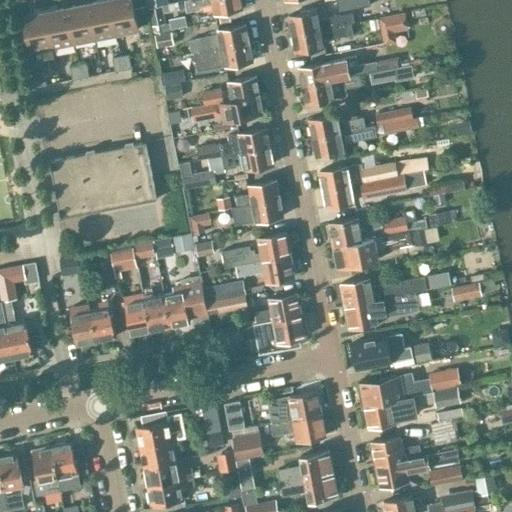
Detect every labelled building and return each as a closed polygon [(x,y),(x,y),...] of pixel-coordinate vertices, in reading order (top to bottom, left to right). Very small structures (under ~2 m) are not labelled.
[(94,37),(115,33),(108,0),(96,0),(97,1),(87,3),(94,37)] [(108,0),(115,33),(137,29),(131,0),(108,0)] [(244,7),(242,0),(184,0),(187,11),(200,8),(200,6),(213,3),(215,12),(244,7)] [(336,0),(339,12),(370,6),(368,0),(336,0)] [(73,42),(94,37),(87,3),(66,7),(73,42)] [(162,5),(148,8),(153,33),(166,30),(165,23),(166,23),(162,5)] [(56,6),(44,8),(52,46),(73,42),(66,7),(56,9),(56,6)] [(30,50),(52,46),(44,8),(33,10),(33,14),(23,16),(30,50)] [(317,10),(289,15),(292,34),(354,22),(352,12),(340,14),(319,18),(317,10)] [(406,11),(391,14),(394,31),(409,29),(406,11)] [(354,22),(292,34),(296,51),(324,45),(323,37),(335,35),(336,37),(353,34),(365,31),(362,20),(354,22)] [(191,52),(198,51),(251,41),(247,22),(219,27),(220,33),(188,39),(191,52)] [(174,44),(172,31),(155,34),(157,47),(174,44)] [(251,41),(198,51),(194,52),(197,70),(225,64),(254,59),(251,41)] [(119,55),(122,69),(130,67),(127,54),(119,55)] [(114,71),(122,69),(119,55),(111,57),(114,71)] [(328,62),(299,68),(302,85),(359,75),(368,73),(399,67),(397,56),(376,60),(376,59),(342,66),(340,59),(328,62)] [(85,62),(77,63),(80,77),(88,76),(85,62)] [(72,79),(80,77),(77,63),(69,65),(72,79)] [(399,67),(368,73),(370,82),(398,77),(397,76),(403,75),(403,76),(411,75),(409,65),(399,67)] [(180,81),(177,67),(162,71),(164,84),(180,81)] [(45,84),(43,70),(34,72),(37,86),(45,84)] [(206,104),(261,94),(258,75),(229,81),(230,90),(221,91),(221,88),(204,91),(206,104)] [(361,84),(359,75),(302,85),(306,103),(334,98),(345,96),(347,93),(346,87),(361,84)] [(183,96),(180,82),(165,85),(167,99),(183,96)] [(206,104),(191,107),(194,119),(224,114),(224,118),(264,111),(261,94),(206,104)] [(397,122),(413,118),(411,107),(376,113),(378,125),(397,122)] [(313,138),(365,128),(363,117),(338,122),(337,115),(309,120),(313,138)] [(378,125),(365,128),(313,138),(316,156),(344,150),(342,143),(375,137),(375,134),(385,132),(385,133),(420,127),(418,117),(413,118),(397,122),(378,125)] [(231,121),(214,124),(215,129),(232,126),(231,121)] [(206,146),(197,148),(199,159),(207,157),(222,154),(271,145),(268,127),(229,134),(231,142),(206,146)] [(156,198),(145,141),(49,159),(60,217),(156,198)] [(271,145),(222,154),(225,168),(236,166),(236,164),(245,162),(246,169),(275,163),(271,145)] [(323,189),(403,174),(406,173),(428,169),(426,156),(394,161),(362,168),(361,163),(319,172),(323,189)] [(213,183),(210,169),(182,175),(185,189),(213,183)] [(406,189),(403,174),(323,189),(326,207),(355,202),(353,193),(363,191),(364,197),(406,189)] [(251,194),(238,197),(239,205),(281,197),(278,179),(249,184),(251,194)] [(463,180),(440,185),(441,193),(465,188),(463,180)] [(232,206),(230,196),(216,199),(218,209),(232,206)] [(239,205),(232,206),(235,224),(256,221),(285,215),(281,197),(239,205)] [(451,222),(449,210),(429,214),(431,226),(451,222)] [(202,212),(190,214),(194,233),(206,230),(202,212)] [(405,217),(383,221),(386,234),(407,229),(406,222),(405,217)] [(358,218),(329,224),(334,246),(378,237),(384,236),(382,225),(365,228),(365,232),(361,233),(358,218)] [(425,219),(406,222),(407,229),(408,231),(413,230),(425,227),(427,227),(425,219)] [(425,227),(413,230),(416,241),(416,244),(428,242),(425,227)] [(378,237),(334,246),(338,267),(366,262),(378,259),(376,249),(394,246),(414,242),(416,241),(413,230),(408,231),(384,236),(378,237)] [(245,262),(292,253),(288,231),(259,237),(262,252),(258,252),(257,249),(251,250),(250,244),(222,250),(224,266),(245,262)] [(194,248),(191,234),(171,238),(173,252),(194,248)] [(215,253),(212,239),(195,242),(198,256),(215,253)] [(155,255),(152,241),(135,244),(138,258),(155,255)] [(137,266),(133,244),(108,249),(112,271),(137,266)] [(292,253),(245,262),(247,273),(261,271),(260,267),(265,266),(268,280),(296,275),(292,253)] [(80,271),(77,254),(60,258),(63,275),(80,271)] [(114,285),(109,259),(95,262),(101,289),(114,285)] [(5,269),(0,269),(0,291),(1,297),(10,295),(5,269)] [(175,292),(165,294),(171,325),(191,321),(190,315),(208,312),(200,274),(180,278),(182,286),(174,287),(175,292)] [(436,274),(425,277),(427,288),(438,286),(436,274)] [(346,304),(415,291),(427,288),(425,277),(424,275),(371,285),(370,277),(341,283),(346,304)] [(481,295),(478,281),(452,286),(455,300),(481,295)] [(226,296),(225,285),(212,287),(214,298),(226,296)] [(151,329),(171,325),(165,294),(155,296),(154,291),(145,293),(146,298),(151,329)] [(269,308),(257,310),(259,321),(304,313),(300,291),(271,297),(273,310),(269,311),(269,308)] [(419,309),(415,291),(346,304),(350,326),(378,320),(377,314),(386,313),(386,316),(419,309)] [(248,305),(246,293),(208,301),(209,307),(218,306),(219,311),(248,305)] [(131,333),(151,329),(146,298),(136,299),(135,295),(124,297),(131,333)] [(10,299),(1,301),(12,356),(32,352),(30,344),(28,334),(26,320),(15,322),(13,309),(12,309),(10,299)] [(100,307),(91,308),(97,340),(116,336),(109,300),(99,302),(100,307)] [(0,358),(12,356),(1,301),(0,301),(0,358)] [(97,340),(91,308),(90,303),(69,307),(76,344),(97,340)] [(260,323),(254,324),(259,353),(301,345),(300,336),(308,335),(304,313),(259,321),(260,323)] [(36,333),(28,334),(30,344),(38,342),(36,333)] [(386,336),(353,342),(358,367),(402,358),(413,356),(411,345),(405,346),(403,333),(386,336)] [(429,341),(414,344),(417,360),(438,356),(435,343),(429,344),(429,341)] [(457,368),(439,371),(443,387),(455,385),(457,385),(460,384),(457,368)] [(389,377),(361,382),(365,404),(433,391),(433,389),(430,376),(414,379),(412,370),(401,373),(401,374),(389,377)] [(437,389),(433,389),(433,391),(435,402),(436,407),(461,402),(457,385),(455,385),(443,387),(437,389)] [(267,399),(272,422),(322,411),(319,391),(290,396),(290,395),(267,399)] [(433,391),(365,404),(369,426),(397,420),(397,418),(418,414),(416,406),(435,402),(433,391)] [(245,426),(240,399),(225,402),(230,428),(245,426)] [(462,407),(437,411),(439,420),(451,418),(463,415),(462,407)] [(511,407),(501,409),(503,422),(511,420),(511,407)] [(139,446),(178,439),(186,437),(181,412),(167,415),(166,411),(154,413),(155,423),(136,427),(139,446)] [(322,411),(272,422),(270,422),(272,434),(275,435),(296,431),(298,439),(326,434),(322,411)] [(221,429),(218,413),(203,416),(206,432),(221,429)] [(455,437),(451,418),(439,420),(432,422),(436,441),(455,437)] [(206,432),(208,447),(224,444),(221,429),(206,432)] [(265,453),(260,431),(233,436),(237,458),(265,453)] [(372,442),(377,463),(421,454),(419,445),(408,447),(408,450),(404,451),(401,437),(372,442)] [(180,449),(178,439),(139,446),(143,465),(177,459),(175,449),(180,449)] [(72,441),(52,445),(58,476),(61,488),(81,484),(78,472),(72,441)] [(35,464),(29,465),(34,493),(61,488),(58,476),(52,445),(33,448),(35,464)] [(456,448),(427,453),(429,467),(459,461),(456,448)] [(303,463),(277,468),(280,481),(334,471),(330,449),(301,455),(303,463)] [(238,468),(234,450),(216,453),(220,471),(238,468)] [(17,451),(0,454),(0,465),(8,509),(19,506),(15,484),(24,483),(17,451)] [(381,486),(409,480),(407,471),(429,467),(427,453),(421,454),(377,463),(381,486)] [(179,469),(177,459),(143,465),(147,485),(193,476),(194,476),(192,469),(192,467),(179,469)] [(462,477),(460,464),(429,470),(432,483),(462,477)] [(0,510),(8,509),(0,465),(0,510)] [(199,468),(192,469),(194,476),(201,475),(199,468)] [(240,486),(237,469),(223,471),(226,488),(240,486)] [(334,471),(280,481),(280,482),(282,495),(308,490),(309,498),(338,493),(334,471)] [(253,474),(239,476),(242,489),(255,486),(253,474)] [(195,485),(193,476),(147,485),(151,505),(185,499),(182,488),(195,485)] [(221,489),(223,499),(242,496),(240,486),(226,488),(221,489)] [(487,493),(470,497),(472,506),(489,503),(487,493)] [(384,501),(386,511),(443,511),(472,506),(470,497),(469,494),(444,500),(444,501),(435,503),(435,505),(431,506),(431,504),(420,506),(420,510),(416,510),(413,496),(384,501)] [(247,505),(248,511),(277,511),(275,500),(247,505)] [(241,511),(239,502),(222,505),(223,511),(241,511)]
